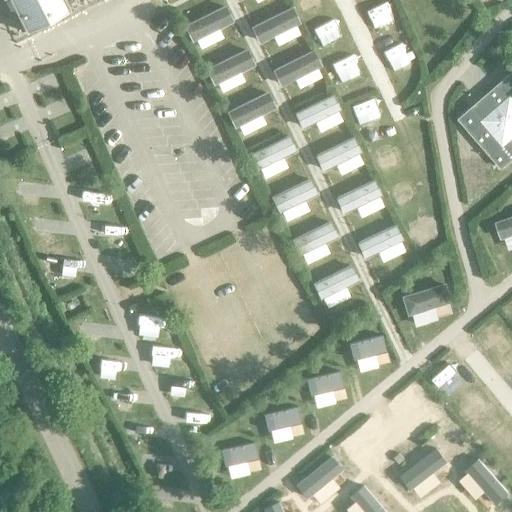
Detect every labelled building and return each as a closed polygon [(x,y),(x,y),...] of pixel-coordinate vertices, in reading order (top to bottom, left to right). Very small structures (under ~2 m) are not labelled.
[(8,0),(25,33),(70,11),(66,2),(69,0),(8,0)] [(431,35),(449,27),(438,1),(420,9),(431,35)] [(231,17),(224,2),(185,19),(192,35),(231,17)] [(299,19),(292,3),(253,21),(260,36),(299,19)] [(369,38),(387,30),(378,12),(360,20),(369,38)] [(93,53),(104,81),(133,70),(123,42),(93,53)] [(254,61),(247,46),(207,63),(214,79),(254,61)] [(321,62),(314,46),(275,64),(282,80),(321,62)] [(373,55),(382,84),(401,78),(392,49),(373,55)] [(479,55),(474,76),(494,81),(500,60),(479,55)] [(470,110),(458,120),(486,152),(489,150),(492,153),(493,154),(490,157),(500,168),(511,158),(511,74),(481,101),(483,103),(473,113),(470,110)] [(273,104),(266,89),(227,106),(234,122),(273,104)] [(339,107),(332,91),(318,98),(293,109),(300,124),(339,107)] [(358,107),(343,113),(352,135),(368,129),(358,107)] [(295,147),(288,132),(249,149),(256,165),(295,147)] [(361,150),(354,134),(315,152),(322,167),(361,150)] [(56,156),(66,181),(87,174),(77,148),(56,156)] [(362,157),(370,172),(385,164),(377,149),(362,157)] [(0,178),(0,198),(0,200),(23,193),(17,173),(0,178)] [(316,191),(309,175),(270,193),(277,208),(316,191)] [(381,193),(374,177),(335,195),(342,210),(381,193)] [(88,217),(104,212),(99,195),(83,199),(88,217)] [(511,231),(511,212),(493,218),(499,236),(511,231)] [(10,221),(16,244),(39,238),(33,215),(10,221)] [(337,233),(330,217),(290,235),(297,250),(337,233)] [(403,238),(396,223),(357,240),(364,256),(403,238)] [(358,278),(351,263),(311,280),(318,296),(358,278)] [(59,266),(36,274),(39,284),(62,276),(59,266)] [(451,299),(446,280),(401,292),(407,312),(451,299)] [(166,305),(172,326),(192,320),(186,299),(166,305)] [(490,317),(502,333),(511,325),(511,313),(505,305),(490,317)] [(386,350),(383,334),(348,341),(352,357),(386,350)] [(433,360),(444,382),(462,373),(451,351),(433,360)] [(206,394),(225,384),(215,366),(197,377),(206,394)] [(343,385),(339,369),(305,377),(309,393),(343,385)] [(473,413),(492,393),(477,378),(457,398),(473,413)] [(300,420),(296,403),(262,411),(266,427),(300,420)] [(188,407),(168,417),(174,429),(194,420),(188,407)] [(511,430),(502,414),(482,426),(493,445),(511,433),(511,430)] [(334,445),(347,463),(366,449),(353,431),(334,445)] [(257,456),(254,440),(219,448),(223,464),(257,456)] [(302,468),(310,491),(334,484),(326,460),(302,468)] [(448,478),(466,498),(478,487),(460,467),(448,478)] [(375,477),(358,487),(367,501),(369,500),(376,511),(382,511),(393,506),(375,477)] [(266,502),(273,511),(293,499),(286,489),(266,502)]
